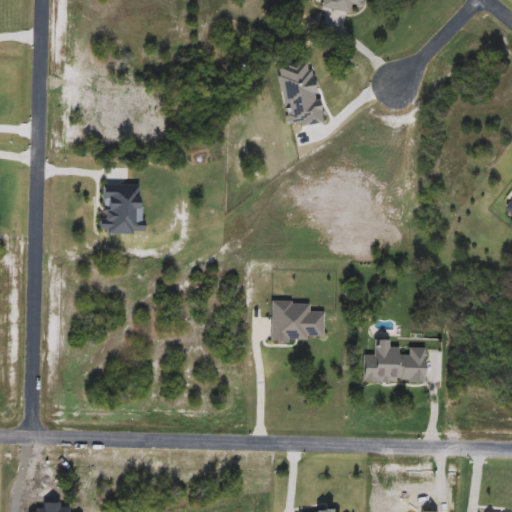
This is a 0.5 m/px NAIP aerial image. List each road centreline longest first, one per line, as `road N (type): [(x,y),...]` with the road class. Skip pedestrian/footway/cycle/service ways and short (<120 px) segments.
road 1 (residential): [(0,438),(511,450)]
road 2 (residential): [(40,0),(31,439)]
road 3 (residential): [(389,87),(480,0)]
